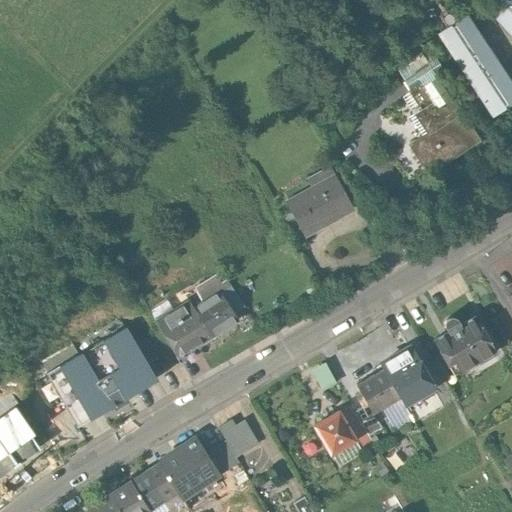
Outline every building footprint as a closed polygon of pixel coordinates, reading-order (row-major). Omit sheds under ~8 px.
[(511,0),(495,16),(511,34),(511,0)] [(466,14),(439,32),(465,71),(492,53),(466,14)] [(511,97),(511,82),(492,53),(465,71),(491,111),(511,97)] [(477,138),(434,74),(408,90),(418,105),(410,110),(412,113),(408,116),(421,135),(408,144),(426,172),(477,138)] [(355,207),(332,166),(305,181),(310,188),(285,202),(305,236),(355,207)] [(215,276),(195,289),(204,303),(194,309),(213,337),(238,321),(233,313),(243,307),(228,281),(221,285),(215,276)] [(194,309),(189,303),(156,323),(177,360),(213,337),(194,309)] [(475,316),(461,325),(457,319),(453,317),(451,316),(449,317),(448,318),(446,319),(445,321),(444,323),(445,327),(448,333),(434,342),(447,362),(452,359),(461,373),(497,351),(475,316)] [(126,328),(47,374),(78,428),(113,408),(115,411),(129,403),(127,399),(158,382),(126,328)] [(441,385),(418,346),(381,367),(384,371),(400,398),(405,406),(441,385)] [(384,371),(356,387),(375,419),(380,416),(377,412),(400,398),(384,371)] [(19,407),(12,397),(0,404),(0,442),(17,467),(41,451),(31,438),(35,435),(16,409),(19,407)] [(356,442),(339,412),(314,427),(332,456),(356,442)] [(218,432),(226,444),(236,461),(261,446),(246,421),(235,427),(233,423),(218,432)] [(196,440),(160,463),(162,465),(171,479),(170,480),(178,494),(177,494),(182,502),(220,478),(206,457),(196,440)] [(0,478),(17,467),(0,442),(0,478)] [(226,444),(206,457),(220,478),(239,466),(236,461),(226,444)] [(171,479),(162,465),(146,475),(164,503),(169,511),(187,511),(188,511),(182,502),(177,494),(178,494),(170,480),(171,479)] [(164,503),(146,475),(132,484),(150,511),(164,503)] [(132,484),(108,498),(110,502),(94,511),(150,511),(132,484)]
